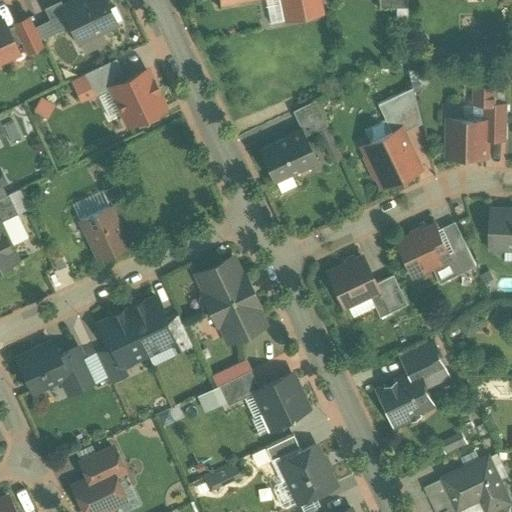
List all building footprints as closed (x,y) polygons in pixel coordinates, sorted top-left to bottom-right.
[(103,0),(80,0),(63,8),(70,24),(71,25),(78,41),(115,24),(103,0)] [(282,0),(286,21),(321,13),(318,0),(282,0)] [(408,0),(379,0),(379,8),(408,8),(408,0)] [(30,17),(13,25),(21,42),(26,54),(43,46),(40,39),(35,28),(30,17)] [(51,20),(35,28),(40,39),(71,25),(70,24),(56,30),(51,20)] [(2,21),(0,22),(0,61),(3,60),(5,54),(3,51),(21,42),(13,27),(6,30),(2,21)] [(116,59),(84,74),(95,97),(115,88),(114,86),(126,80),(116,59)] [(126,80),(114,86),(115,88),(123,105),(121,111),(128,125),(164,108),(157,93),(158,92),(153,81),(152,82),(146,70),(126,80)] [(496,85),(475,84),(474,105),(484,105),(484,104),(496,104),(496,85)] [(412,88),(378,105),(391,133),(399,129),(392,113),(416,102),(412,88)] [(34,110),(46,117),(53,104),(41,97),(34,110)] [(315,101),(292,111),(301,129),(302,129),(305,136),(319,129),(326,126),(315,101)] [(496,104),(484,104),(484,105),(484,121),(489,121),(488,140),(507,140),(508,104),(496,104)] [(474,105),(464,105),(464,120),(484,121),(484,105),(474,105)] [(464,120),(449,120),(448,156),(488,157),(488,140),(489,121),(484,121),(464,120)] [(342,158),(326,126),(319,129),(334,162),(342,158)] [(301,129),(258,150),(273,182),(276,181),(290,174),(317,162),(305,136),(302,129),(301,129)] [(391,133),(370,143),(375,153),(366,157),(375,178),(378,177),(382,187),(418,169),(399,129),(391,133)] [(290,174),(276,181),(281,192),(295,185),(290,174)] [(117,184),(102,191),(109,206),(110,205),(118,223),(133,216),(117,184)] [(8,195),(0,198),(0,222),(17,214),(8,195)] [(109,206),(79,220),(98,260),(128,245),(118,223),(110,205),(109,206)] [(508,211),(493,211),(492,247),(511,247),(511,209),(510,210),(508,211)] [(469,251),(456,223),(438,230),(450,255),(452,259),(456,257),(469,251)] [(435,224),(395,242),(412,278),(432,268),(434,263),(450,255),(438,230),(435,224)] [(0,267),(16,260),(0,226),(0,267)] [(469,251),(456,257),(462,271),(475,265),(469,251)] [(232,256),(196,273),(205,292),(202,293),(217,325),(220,324),(228,342),(264,325),(256,307),(259,306),(243,273),(240,274),(232,256)] [(361,256),(327,273),(344,307),(369,295),(378,291),(374,283),(361,256)] [(392,275),(374,283),(378,291),(369,295),(379,317),(407,304),(392,275)] [(156,297),(141,303),(141,302),(131,307),(132,308),(126,310),(147,354),(172,342),(170,339),(172,338),(164,322),(161,316),(163,311),(156,297)] [(126,310),(121,313),(121,312),(111,316),(111,318),(97,324),(104,339),(109,341),(111,346),(119,363),(120,362),(122,365),(147,354),(126,310)] [(179,314),(164,322),(172,338),(170,339),(172,342),(176,351),(192,343),(179,314)] [(51,342),(17,358),(33,393),(67,377),(58,357),(51,342)] [(433,343),(400,358),(409,376),(418,372),(423,381),(446,370),(433,343)] [(119,363),(111,346),(96,353),(110,382),(126,375),(122,365),(120,362),(119,363)] [(94,381),(78,347),(58,357),(67,377),(69,376),(76,390),(94,381)] [(246,361),(213,376),(218,386),(218,385),(250,370),(246,361)] [(218,385),(218,386),(227,406),(255,393),(254,391),(259,388),(250,370),(218,385)] [(409,376),(377,391),(395,430),(421,417),(418,411),(433,404),(423,381),(418,372),(409,376)] [(259,388),(254,391),(255,393),(264,412),(267,411),(275,428),(290,421),(289,417),(307,409),(291,373),(259,388)] [(293,434),(265,447),(271,460),(299,447),(293,434)] [(462,436),(443,445),(447,453),(467,444),(462,436)] [(316,445),(279,462),(298,502),(334,485),(316,445)] [(113,448),(81,463),(88,480),(111,469),(114,475),(124,471),(113,448)] [(489,456),(444,478),(460,511),(490,511),(511,502),(489,456)] [(236,461),(204,476),(210,490),(242,474),(236,461)] [(88,480),(73,487),(84,511),(99,511),(101,511),(103,511),(106,511),(114,508),(116,503),(113,497),(122,492),(114,475),(111,469),(88,480)] [(460,511),(444,478),(424,487),(435,511),(460,511)] [(14,511),(7,497),(0,500),(0,511),(14,511)]
